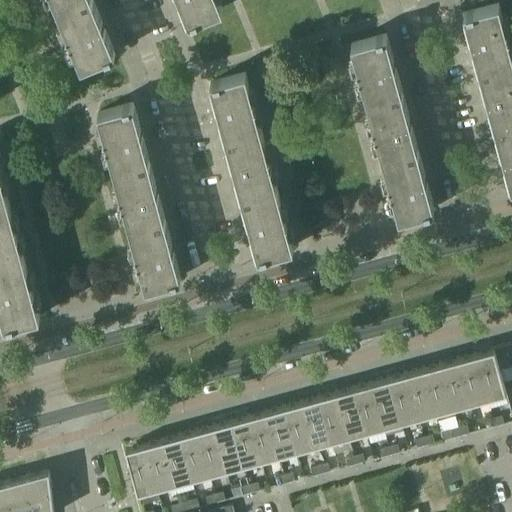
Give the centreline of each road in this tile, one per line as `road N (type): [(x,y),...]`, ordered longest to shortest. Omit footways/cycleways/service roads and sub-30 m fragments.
road 1 (secondary): [(58,418),(511,295)]
road 2 (residential): [(220,309),(155,80),(123,0)]
road 3 (secondary): [(473,240),(220,309)]
road 4 (residential): [(473,240),(405,0)]
road 5 (secondary): [(220,309),(38,358)]
